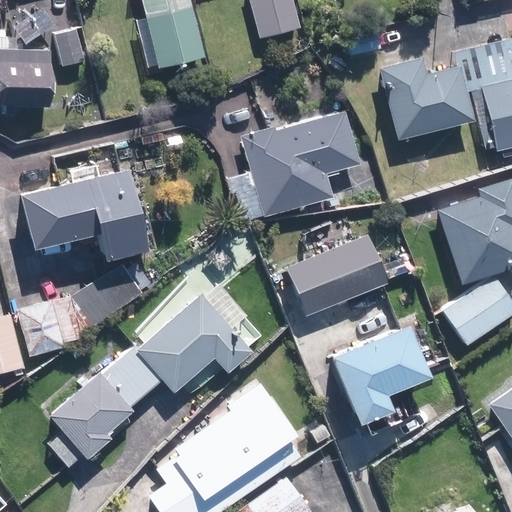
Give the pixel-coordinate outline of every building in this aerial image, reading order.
[(202,51),(188,0),(140,0),(156,63),(202,51)] [(290,0),(248,0),(258,35),(297,26),(290,0)] [(29,42),(49,24),(32,5),(12,22),(29,42)] [(82,57),(74,25),(53,30),(61,62),(82,57)] [(376,26),(345,34),(349,52),(381,44),(376,26)] [(472,116),(465,89),(480,85),(496,146),(511,142),(511,35),(511,33),(453,48),(456,60),(424,68),(420,52),(376,63),(394,135),(472,116)] [(48,46),(0,44),(0,84),(47,86),(48,46)] [(273,122),(238,132),(261,212),(331,192),(324,169),(358,159),(343,107),(274,126),(273,122)] [(31,241),(96,225),(102,250),(143,240),(124,160),(17,186),(31,241)] [(475,183),(477,190),(432,205),(458,281),(511,262),(511,177),(510,171),(475,183)] [(385,278),(365,230),(283,264),(303,312),(385,278)] [(89,322),(140,289),(120,260),(70,293),(89,322)] [(465,341),(511,308),(511,300),(492,272),(441,307),(465,341)] [(134,340),(99,369),(98,367),(48,409),(85,453),(109,433),(105,427),(131,405),(128,402),(161,374),(171,387),(212,352),(224,366),(249,345),(237,331),(201,289),(136,343),(134,340)] [(27,353),(63,344),(61,338),(78,334),(67,293),(15,306),(27,353)] [(0,367),(22,362),(9,311),(0,312),(0,367)] [(388,400),(382,385),(426,367),(405,316),(327,349),(355,414),(388,400)] [(209,511),(299,450),(290,437),(296,433),(257,377),(224,400),(227,405),(171,443),(176,450),(154,465),(164,479),(146,491),(161,511),(203,511),(206,510),(207,511),(209,511)] [(511,383),(487,401),(511,436),(511,383)] [(302,511),(309,507),(285,473),(228,511),(302,511)]
